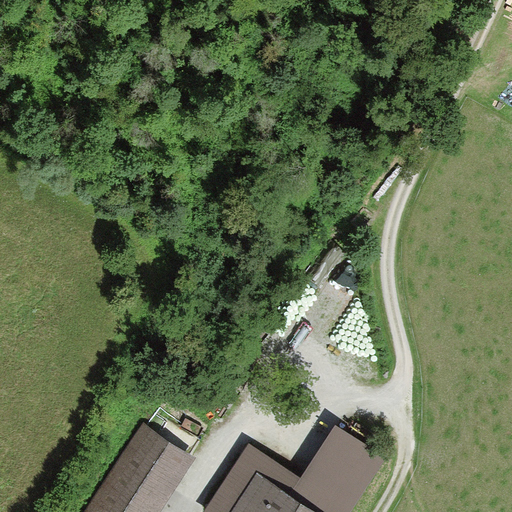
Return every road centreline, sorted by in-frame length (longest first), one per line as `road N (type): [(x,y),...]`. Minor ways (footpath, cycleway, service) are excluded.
road 1 (track): [(405,407),(390,281),(406,172)]
road 2 (track): [(494,0),(406,172)]
road 3 (track): [(0,157),(138,235)]
